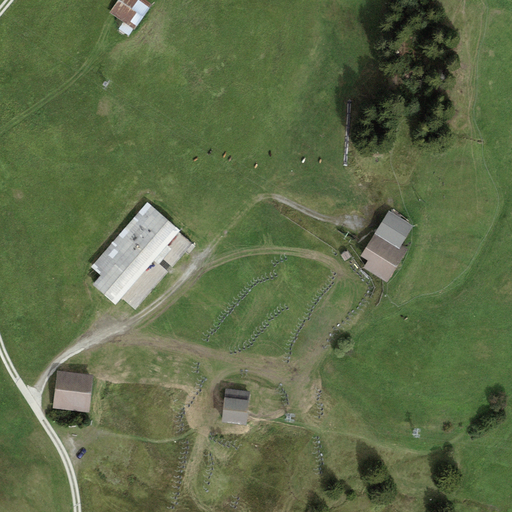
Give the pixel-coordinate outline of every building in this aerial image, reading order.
[(149,8),(138,0),(119,0),(108,15),(131,32),(149,8)] [(177,233),(147,207),(85,275),(115,302),(177,233)] [(412,229),(389,214),(361,257),(367,262),(362,270),(384,285),(404,255),(398,251),(412,229)] [(91,383),(55,379),(51,409),(87,413),(91,383)] [(245,403),(220,400),(217,423),(242,426),(245,403)]
